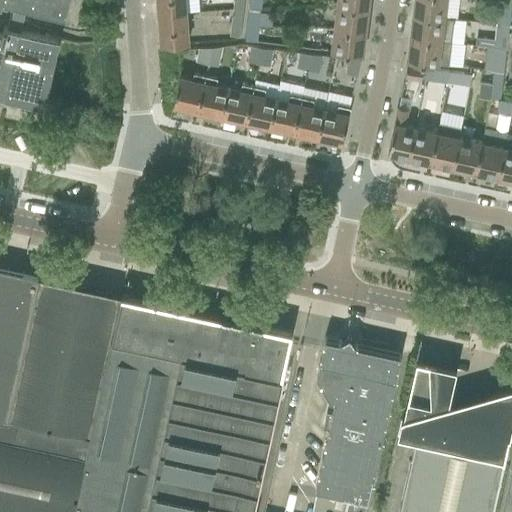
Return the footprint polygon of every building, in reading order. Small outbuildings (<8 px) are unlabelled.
[(0,0),(0,94),(44,105),(59,38),(21,30),(26,8),(66,17),(69,0),(0,0)] [(157,0),(158,13),(186,11),(184,0),(157,0)] [(234,0),(233,7),(238,8),(240,8),(242,8),(243,0),(234,0)] [(249,0),(248,7),(261,8),(261,0),(249,0)] [(414,0),(413,13),(443,17),(444,0),(414,0)] [(500,1),(498,16),(510,17),(511,2),(500,1)] [(334,16),(332,26),(364,30),(367,7),(335,3),(334,16)] [(233,7),(230,35),(239,36),(242,8),(240,8),(238,8),(233,7)] [(186,11),(158,13),(161,44),(179,43),(188,42),(186,11)] [(248,11),(246,24),(259,26),(260,12),(248,11)] [(413,13),(410,36),(450,41),(453,18),(443,17),(413,13)] [(246,24),(245,38),(257,39),(259,26),(246,24)] [(361,53),(364,30),(332,26),(330,49),(361,53)] [(476,37),(475,44),(487,45),(507,48),(508,35),(496,34),(495,39),(476,37)] [(450,41),(410,36),(407,60),(447,65),(450,41)] [(247,60),(258,63),(261,47),(250,45),(247,60)] [(506,48),(487,45),(484,68),(504,71),(506,48)] [(196,60),(207,62),(211,46),(199,47),(196,60)] [(211,46),(207,62),(219,65),(221,46),(211,46)] [(261,47),(258,63),(269,65),(272,49),(261,47)] [(296,67),(306,69),(309,56),(299,54),(296,67)] [(309,56),(306,69),(318,71),(320,58),(309,56)] [(346,73),(357,75),(361,60),(349,58),(346,73)] [(407,65),(405,77),(421,79),(422,67),(407,65)] [(434,69),(433,81),(447,82),(449,71),(434,69)] [(449,71),(447,82),(449,83),(455,83),(462,84),(463,72),(451,71),(449,71)] [(179,76),(173,104),(190,108),(191,105),(197,107),(205,74),(193,72),(191,79),(179,76)] [(205,111),(221,115),(227,86),(215,84),(217,77),(205,74),(197,107),(206,109),(205,111)] [(275,97),(269,125),(286,129),(287,127),(293,128),(301,95),(303,86),(279,81),(275,97)] [(478,99),(490,100),(492,83),(480,81),(478,99)] [(239,116),(245,118),(253,85),(241,82),(239,89),(227,86),(221,115),(238,118),(239,116)] [(254,122),(269,125),(275,97),(263,94),(265,87),(253,85),(245,118),(254,119),(254,122)] [(301,132),(317,136),(323,108),(311,105),(313,98),(301,95),(293,128),(302,130),(301,132)] [(497,113),(511,114),(511,102),(511,100),(499,99),(497,113)] [(323,108),(317,136),(334,140),(335,137),(342,139),(341,141),(342,141),(350,106),(337,103),(336,110),(323,108)] [(398,107),(388,152),(391,152),(410,157),(417,127),(414,126),(418,110),(408,108),(398,107)] [(410,157),(432,161),(438,132),(417,127),(410,157)] [(482,141),(475,171),(497,176),(504,146),(507,133),(485,128),(482,141)] [(432,161),(454,166),(460,137),(438,132),(432,161)] [(497,176),(511,179),(511,132),(507,132),(504,146),(497,176)] [(454,166),(475,171),(482,141),(460,137),(454,166)] [(0,416),(9,419),(40,275),(0,266),(0,416)] [(9,419),(89,437),(123,294),(121,294),(121,293),(40,275),(9,419)] [(89,437),(87,445),(72,511),(161,511),(205,313),(200,312),(201,310),(200,310),(200,312),(123,294),(89,437)] [(205,313),(161,511),(249,511),(286,350),(290,332),(263,326),(263,325),(262,324),(261,326),(253,324),(253,322),(251,322),(251,323),(242,321),(243,320),(241,320),(241,321),(232,319),(232,318),(231,317),(230,319),(221,317),(222,315),(220,315),(220,316),(213,315),(213,313),(212,313),(212,315),(205,313)] [(364,511),(399,355),(355,345),(351,338),(346,337),(339,341),(324,338),(316,376),(328,398),(333,399),(314,488),(345,494),(340,511),(364,511)] [(449,418),(445,419),(456,368),(416,359),(403,416),(403,415),(401,416),(397,433),(399,433),(415,437),(398,511),(491,511),(511,422),(511,388),(509,389),(505,389),(501,389),(497,390),(494,391),(490,393),(487,394),(484,396),(480,399),(477,396),(470,403),(473,406),(470,409),(467,411),(464,413),(460,415),(456,416),(452,417),(449,418)] [(0,511),(72,511),(87,445),(89,437),(16,421),(9,419),(0,416),(0,511)] [(511,511),(511,445),(496,511),(511,511)]
